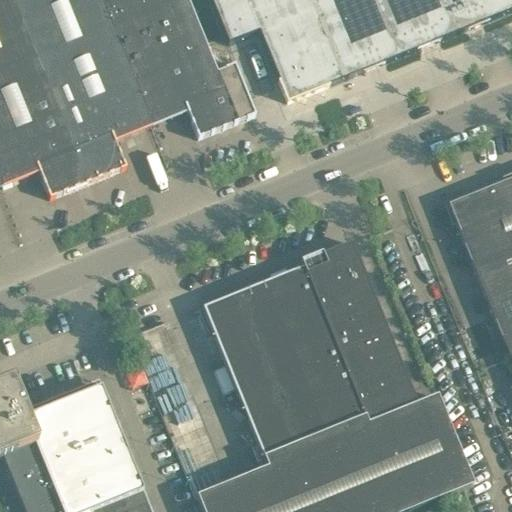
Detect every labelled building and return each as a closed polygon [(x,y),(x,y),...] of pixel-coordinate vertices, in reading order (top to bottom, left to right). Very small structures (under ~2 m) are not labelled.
[(0,0),(0,183),(36,168),(42,184),(49,201),(87,186),(13,0),(0,0)] [(125,171),(112,137),(149,122),(98,0),(13,0),(87,186),(125,171)] [(185,108),(198,141),(255,118),(234,67),(217,74),(186,0),(98,0),(149,122),(185,108)] [(209,0),(228,47),(259,34),(287,104),(399,59),(375,0),(209,0)] [(375,0),(399,59),(455,36),(440,0),(375,0)] [(511,12),(511,0),(440,0),(455,36),(511,12)] [(511,180),(447,207),(479,285),(511,272),(511,180)] [(202,311),(268,472),(195,501),(199,511),(420,511),(472,491),(435,400),(416,408),(351,246),(301,266),(303,270),(202,311)] [(511,272),(479,285),(510,362),(511,360),(511,272)] [(150,511),(101,389),(26,419),(12,384),(0,389),(0,462),(2,462),(22,511),(150,511)]
